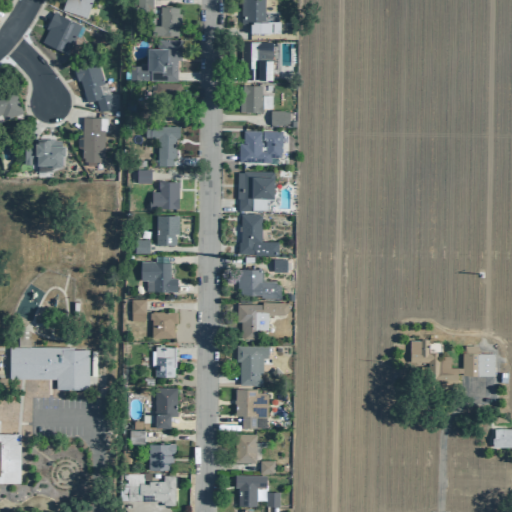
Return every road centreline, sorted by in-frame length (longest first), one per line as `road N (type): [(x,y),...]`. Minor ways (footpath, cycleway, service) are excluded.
road 1 (residential): [(201,511),(209,0)]
road 2 (track): [(369,490),(380,0)]
